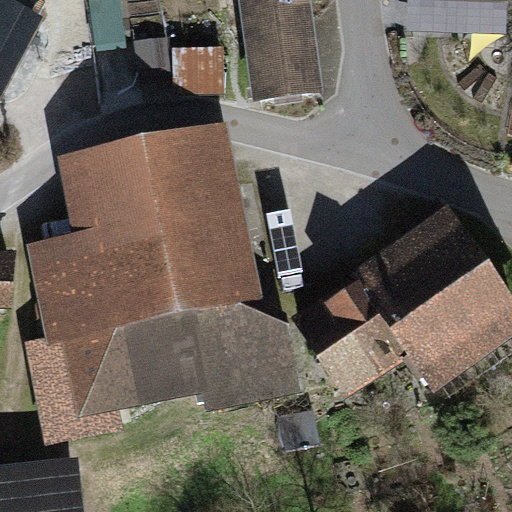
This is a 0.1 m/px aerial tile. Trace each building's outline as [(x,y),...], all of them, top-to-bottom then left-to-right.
[(0,0),(0,71),(30,16),(0,0)] [(113,0),(83,0),(90,49),(120,45),(113,0)] [(305,0),(227,0),(243,99),(319,88),(305,0)] [(499,0),(401,0),(401,18),(499,20),(499,0)] [(166,39),(133,43),(137,72),(169,68),(166,39)] [(179,86),(219,90),(223,53),(183,49),(179,86)] [(230,135),(59,165),(71,233),(24,241),(42,339),(24,342),(42,445),(116,432),(111,405),(201,389),(203,399),(305,381),(294,318),(259,299),(230,135)] [(511,332),(511,311),(437,204),(388,241),(468,363),(511,332)] [(468,363),(388,241),(343,276),(376,323),(424,394),(468,363)] [(12,248),(0,247),(0,305),(9,306),(12,248)] [(376,323),(343,276),(303,304),(336,351),(376,323)] [(0,511),(80,511),(74,459),(0,467),(0,511)]
